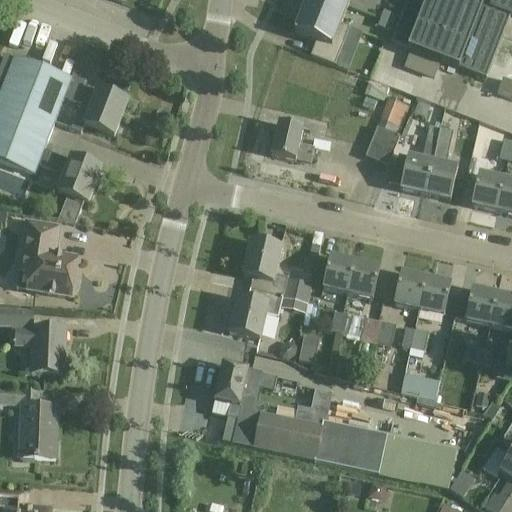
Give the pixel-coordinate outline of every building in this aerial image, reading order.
[(347,8),(325,0),(307,0),(302,14),(349,31),(349,30),(340,27),(347,8)] [(325,0),(347,8),(350,0),(325,0)] [(511,0),(407,0),(390,46),(485,82),(510,18),(511,18),(511,0)] [(349,31),(302,14),(294,35),(316,44),(310,59),(330,67),(334,68),(340,54),(349,31)] [(395,18),(384,14),(381,21),(393,26),(395,18)] [(381,21),(378,29),(390,33),(393,26),(381,21)] [(330,67),(339,71),(345,55),(340,54),(334,68),(330,67)] [(0,163),(34,177),(38,168),(44,153),(64,101),(69,86),(70,84),(13,62),(0,95),(0,163)] [(496,96),(510,102),(511,97),(511,85),(501,81),(496,96)] [(95,96),(69,86),(64,101),(80,107),(70,132),(80,136),(84,128),(113,139),(126,105),(96,94),(95,96)] [(411,110),(387,101),(364,160),(387,169),(411,110)] [(413,117),(424,122),(429,109),(418,105),(413,117)] [(302,131),(278,126),(270,159),(295,164),(295,162),(310,165),(313,151),(298,147),(302,131)] [(436,148),(439,131),(428,129),(425,146),(436,148)] [(432,167),(431,167),(424,197),(449,203),(448,204),(449,204),(458,174),(444,170),(451,133),(439,131),(436,148),(432,167)] [(507,164),(511,146),(502,144),(498,162),(507,164)] [(44,153),(38,168),(64,178),(58,195),(87,207),(100,173),(70,162),(70,163),(44,153)] [(471,209),(496,215),(503,183),(488,180),(493,163),(472,159),(463,197),(473,199),(471,209)] [(406,163),(399,192),(399,193),(400,193),(400,192),(424,197),(431,167),(406,160),(406,163)] [(511,185),(503,183),(496,215),(511,218),(511,185)] [(58,231),(26,225),(18,274),(29,276),(26,294),(69,301),(76,262),(63,260),(63,256),(55,254),(58,231)] [(322,237),(314,235),(309,258),(317,260),(322,237)] [(252,281),(249,292),(307,305),(311,287),(274,278),(280,252),(250,245),(242,279),(252,281)] [(322,292),(347,297),(354,266),(329,261),(322,292)] [(379,272),(354,266),(347,297),(372,303),(379,272)] [(393,308),(418,313),(425,282),(400,277),(393,308)] [(450,288),(425,282),(418,313),(443,319),(450,288)] [(304,316),(307,305),(249,292),(246,305),(237,302),(229,336),(259,343),(264,318),(277,321),(280,310),(304,316)] [(489,330),(496,298),(471,293),(464,324),(489,330)] [(511,301),(496,298),(489,330),(511,334),(511,301)] [(33,314),(0,313),(0,332),(16,333),(16,348),(32,349),(31,376),(63,377),(63,357),(61,357),(61,351),(64,351),(64,332),(32,331),(33,314)] [(330,335),(338,337),(342,317),(334,316),(330,335)] [(378,325),(342,317),(338,337),(361,342),(360,345),(373,348),(378,325)] [(396,329),(378,325),(373,348),(391,352),(396,329)] [(409,352),(414,334),(406,332),(401,350),(409,352)] [(427,336),(414,334),(409,352),(408,359),(421,362),(427,336)] [(319,342),(303,339),(298,364),(313,368),(319,342)] [(278,356),(282,361),(288,363),(295,358),(297,352),(293,347),(288,345),(280,351),(278,356)] [(471,364),(481,367),(485,350),(476,347),(471,364)] [(495,353),(485,350),(481,367),(489,370),(495,353)] [(222,368),(213,405),(230,409),(227,420),(237,423),(247,425),(247,423),(258,426),(260,418),(265,419),(267,408),(254,406),(258,391),(258,390),(273,394),(276,381),(261,378),(261,376),(241,372),(222,368)] [(400,397),(434,405),(439,386),(405,379),(400,397)] [(237,423),(232,446),(253,450),(314,463),(313,464),(378,478),(448,493),(456,453),(387,438),(322,425),(320,431),(309,429),(316,394),(301,391),(294,425),(265,419),(260,418),(258,426),(247,423),(247,425),(237,423)] [(38,395),(38,406),(69,405),(69,394),(38,395)] [(14,396),(0,395),(0,407),(14,408),(14,396)] [(475,409),(486,411),(488,400),(477,398),(475,409)] [(53,410),(21,409),(19,462),(55,463),(55,445),(52,445),(53,410)] [(452,411),(448,429),(467,434),(471,416),(452,411)] [(501,511),(511,496),(511,454),(509,459),(495,451),(482,472),(496,482),(501,475),(511,483),(500,501),(494,496),(483,511),(501,511)] [(467,495),(454,486),(448,495),(461,503),(467,495)] [(37,511),(24,511),(25,497),(0,495),(0,511),(37,511)] [(511,511),(511,496),(501,511),(511,511)]
